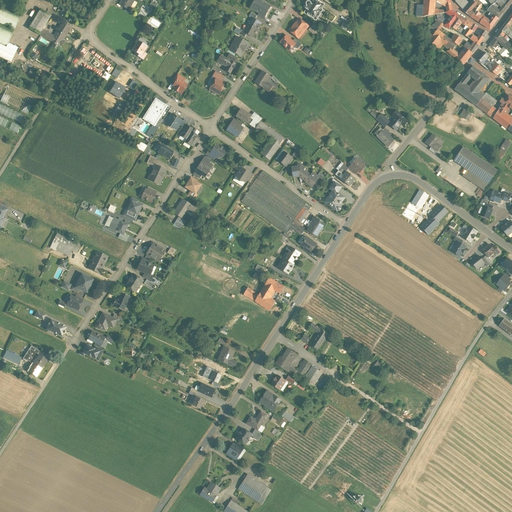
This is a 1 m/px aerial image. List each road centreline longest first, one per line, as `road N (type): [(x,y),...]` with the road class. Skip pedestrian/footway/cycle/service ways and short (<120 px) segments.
road 1 (secondary): [(347,226),(157,511)]
road 2 (residential): [(72,343),(209,127)]
road 3 (track): [(376,511),(488,322),(511,340)]
road 4 (track): [(422,434),(276,336)]
road 5 (residential): [(347,226),(209,127)]
road 6 (residential): [(91,34),(0,175)]
road 7 (residential): [(209,127),(295,0)]
road 8 (residential): [(209,127),(91,34)]
road 9 (track): [(354,0),(366,69),(419,124)]
road 10 (residential): [(470,61),(391,159),(391,174)]
road 11 (residential): [(72,343),(0,454)]
